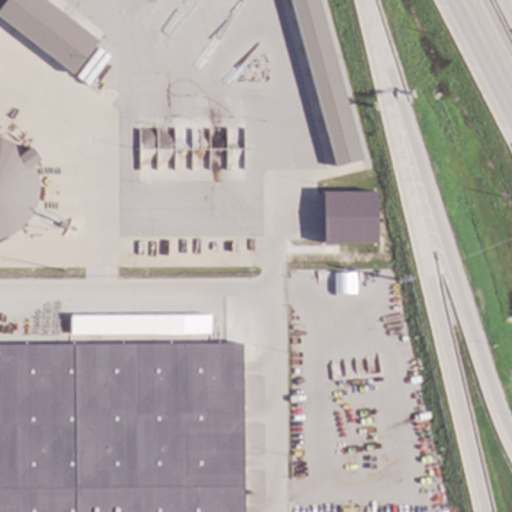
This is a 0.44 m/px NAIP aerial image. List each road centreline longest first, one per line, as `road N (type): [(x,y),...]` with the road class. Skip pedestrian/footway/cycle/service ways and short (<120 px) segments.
road 1 (motorway): [(367,20),(479,511)]
road 2 (motorway): [(367,20),(511,448)]
road 3 (motorway): [(447,0),(511,120)]
